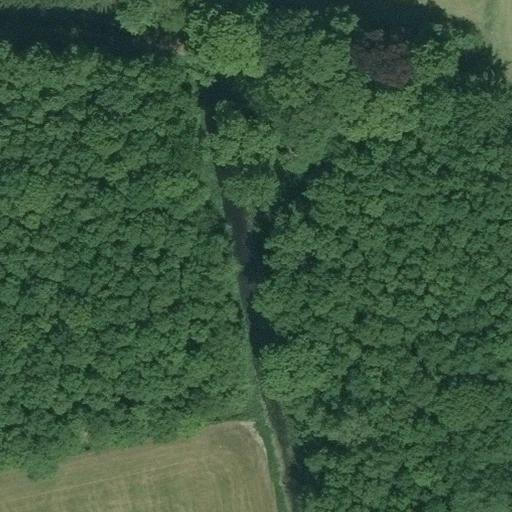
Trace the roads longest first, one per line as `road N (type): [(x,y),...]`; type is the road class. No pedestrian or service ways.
road 1 (track): [(162,45),(400,78),(511,113)]
road 2 (track): [(0,31),(162,45)]
